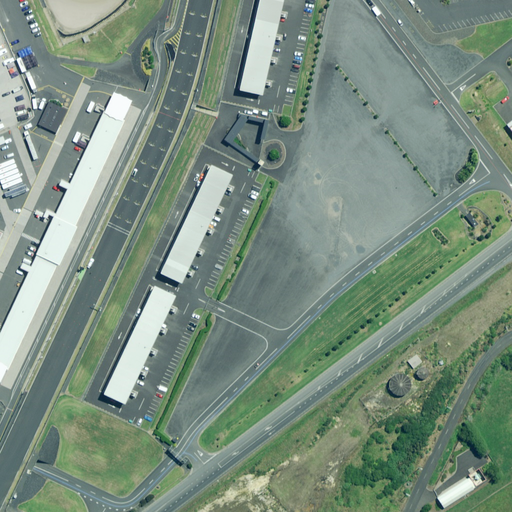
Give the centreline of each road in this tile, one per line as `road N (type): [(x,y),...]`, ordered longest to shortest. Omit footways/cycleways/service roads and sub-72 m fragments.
road 1 (unknown): [(164,427),(285,192),(348,0)]
road 2 (unclassified): [(511,244),(157,511)]
